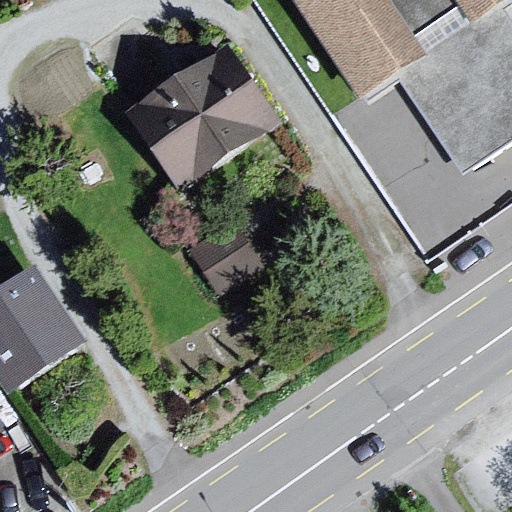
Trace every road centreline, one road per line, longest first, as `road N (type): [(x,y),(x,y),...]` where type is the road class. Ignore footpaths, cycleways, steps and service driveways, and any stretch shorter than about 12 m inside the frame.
road 1 (primary): [(511,293),(182,511)]
road 2 (primary): [(280,511),(511,351)]
